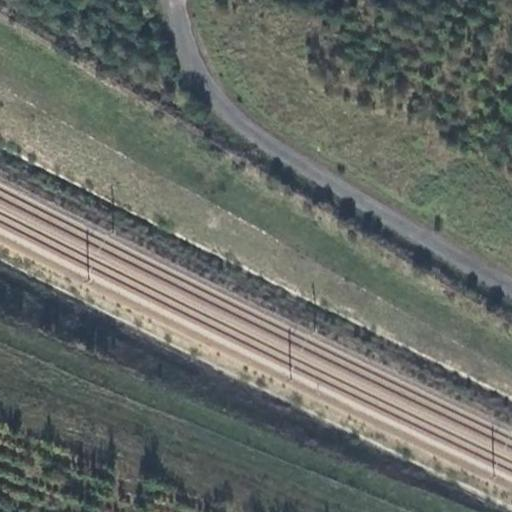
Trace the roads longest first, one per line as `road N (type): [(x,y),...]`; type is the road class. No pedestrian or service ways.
road 1 (track): [(511,352),(0,46)]
road 2 (track): [(449,511),(0,327)]
